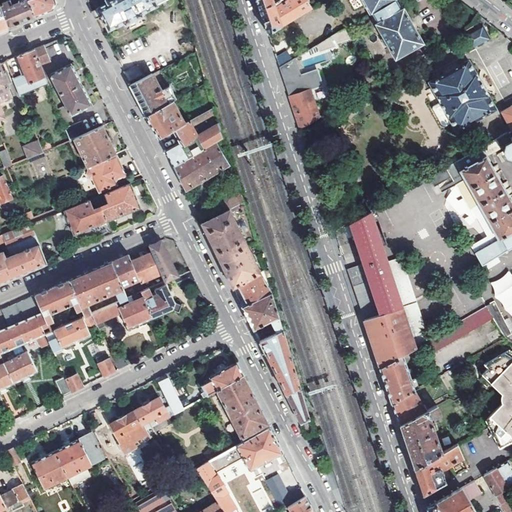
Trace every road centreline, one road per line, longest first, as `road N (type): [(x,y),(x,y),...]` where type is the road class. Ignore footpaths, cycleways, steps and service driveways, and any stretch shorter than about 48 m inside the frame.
road 1 (residential): [(238,0),(409,511)]
road 2 (residential): [(235,327),(0,442)]
road 3 (residential): [(180,218),(76,15)]
road 4 (residential): [(235,327),(330,511)]
road 5 (residential): [(0,297),(180,218)]
road 6 (residential): [(180,218),(235,327)]
